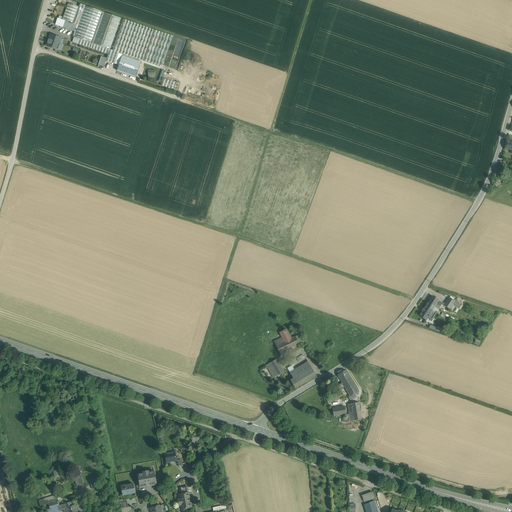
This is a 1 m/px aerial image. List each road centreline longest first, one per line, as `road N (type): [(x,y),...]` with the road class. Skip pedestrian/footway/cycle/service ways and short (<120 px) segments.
road 1 (track): [(277,404),(194,374),(311,0)]
road 2 (track): [(34,48),(477,202)]
road 3 (track): [(417,299),(0,155)]
road 4 (unclassified): [(257,430),(281,401),(387,334),(417,299),(477,202),(511,101)]
road 5 (secondary): [(0,340),(257,430)]
road 6 (secondary): [(257,430),(511,511)]
road 7 (unclassified): [(46,0),(0,201)]
road 8 (unknown): [(281,401),(293,419),(365,445),(377,424),(367,394)]
